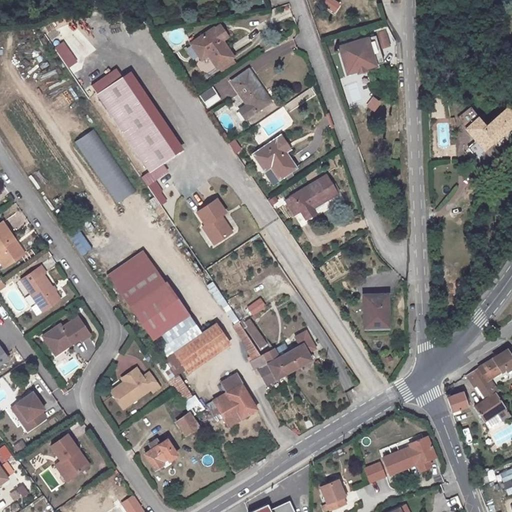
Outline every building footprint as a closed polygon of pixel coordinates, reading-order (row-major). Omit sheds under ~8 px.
[(326,0),(323,5),(335,13),(340,6),(331,0),(326,0)] [(215,29),(223,41),(229,37),(221,25),(215,29)] [(214,28),(192,43),(201,56),(207,52),(218,67),(219,66),(232,58),(234,57),(223,41),(215,29),(214,28)] [(377,36),(345,45),(350,60),(345,62),(348,73),(358,71),(358,69),(366,67),(366,68),(384,63),(377,36)] [(345,45),(340,46),(345,62),(350,60),(345,45)] [(232,58),(219,66),(223,73),(236,64),(232,58)] [(233,82),(249,105),(240,111),(245,119),(270,101),(249,70),(233,82)] [(182,148),(129,71),(96,93),(149,171),(182,148)] [(200,95),(209,108),(221,99),(213,86),(200,95)] [(468,148),(477,157),(511,124),(511,104),(511,103),(487,125),(479,116),(465,128),(476,140),(468,148)] [(465,128),(479,116),(475,112),(462,124),(465,128)] [(114,204),(134,191),(93,128),(73,141),(114,204)] [(233,139),(227,144),(233,154),(240,150),(233,139)] [(253,154),(263,168),(269,164),(280,179),(296,167),(276,139),(253,154)] [(327,175),(286,199),(296,214),(301,211),(306,218),(316,212),(313,207),(337,193),(327,175)] [(153,194),(160,204),(166,200),(159,191),(153,194)] [(228,211),(217,197),(194,213),(203,225),(198,229),(211,246),(233,231),(222,216),(228,211)] [(0,223),(0,259),(5,266),(21,255),(11,240),(14,238),(3,222),(0,223)] [(81,256),(91,248),(74,228),(65,235),(81,256)] [(21,255),(24,253),(14,238),(11,240),(21,255)] [(188,317),(141,252),(112,273),(158,338),(163,334),(188,317)] [(41,266),(22,279),(38,304),(32,308),(38,316),(61,300),(44,274),(46,273),(41,266)] [(211,281),(206,285),(230,323),(235,319),(211,281)] [(364,295),(365,327),(386,326),(385,304),(388,305),(388,294),(364,295)] [(244,306),(249,316),(265,307),(260,298),(244,306)] [(243,320),(239,322),(243,329),(247,326),(262,348),(267,344),(253,322),(259,318),(257,313),(250,318),(249,317),(244,321),(243,320)] [(68,343),(72,340),(74,343),(82,338),(83,340),(91,335),(79,317),(64,328),(62,325),(44,336),(52,347),(57,343),(63,351),(70,346),(68,343)] [(188,317),(163,334),(168,342),(174,350),(199,332),(188,317)] [(233,327),(237,333),(243,329),(239,322),(233,327)] [(217,324),(175,352),(184,365),(225,336),(217,324)] [(248,337),(243,329),(237,333),(242,341),(248,337)] [(158,338),(163,345),(168,342),(163,334),(158,338)] [(225,336),(184,365),(186,368),(228,340),(225,336)] [(242,341),(249,353),(255,349),(248,337),(242,341)] [(167,361),(174,372),(176,375),(186,368),(184,365),(175,352),(174,350),(168,342),(163,345),(162,346),(169,356),(165,359),(167,361)] [(52,347),(57,355),(63,351),(57,343),(52,347)] [(274,349),(263,355),(268,364),(276,379),(289,372),(312,359),(303,344),(279,357),(274,349)] [(0,348),(0,366),(8,360),(0,348)] [(249,353),(253,360),(256,359),(260,357),(255,349),(249,353)] [(487,380),(505,368),(506,370),(511,365),(511,356),(507,349),(478,367),(487,380)] [(256,359),(261,368),(268,364),(263,355),(260,357),(256,359)] [(259,369),(267,384),(276,379),(268,364),(261,368),(256,359),(253,360),(250,362),(255,371),(259,369)] [(158,366),(166,378),(174,372),(167,361),(158,366)] [(160,387),(150,372),(144,377),(137,367),(122,378),(124,381),(127,384),(113,394),(123,408),(151,389),(153,392),(160,387)] [(475,406),(484,420),(497,411),(505,407),(487,380),(478,367),(466,374),(474,386),(477,384),(486,399),(475,406)] [(174,372),(166,378),(168,380),(176,375),(174,372)] [(227,391),(236,407),(221,415),(223,418),(228,426),(257,409),(237,373),(222,382),(227,391)] [(124,381),(111,391),(113,394),(127,384),(124,381)] [(33,391),(16,403),(27,420),(23,423),(28,431),(46,418),(41,411),(44,409),(33,391)] [(212,400),(220,413),(221,415),(236,407),(227,391),(212,400)] [(463,391),(447,397),(452,411),(467,405),(463,391)] [(16,403),(11,406),(23,423),(27,420),(16,403)] [(505,407),(497,411),(501,417),(508,412),(505,407)] [(176,422),(185,435),(199,426),(187,408),(182,411),(185,416),(176,422)] [(213,417),(216,423),(223,418),(221,415),(220,413),(213,417)] [(52,445),(62,460),(59,462),(71,478),(86,467),(75,451),(79,449),(69,433),(52,445)] [(409,444),(419,470),(430,466),(428,459),(435,456),(427,436),(409,444)] [(161,460),(168,456),(169,459),(177,454),(167,439),(161,444),(157,439),(149,444),(152,449),(146,453),(156,468),(163,463),(161,460)] [(14,452),(23,446),(20,441),(11,446),(14,452)] [(75,451),(86,467),(90,464),(79,449),(75,451)] [(161,460),(163,463),(165,466),(171,462),(169,459),(168,456),(161,460)] [(379,461),(361,466),(365,483),(383,477),(379,461)] [(56,464),(67,480),(71,478),(59,462),(56,464)] [(511,467),(498,472),(506,498),(511,495),(511,489),(509,479),(511,477),(511,467)] [(319,489),(329,511),(345,505),(342,498),(343,498),(336,481),(319,489)] [(19,498),(26,494),(21,484),(13,488),(19,498)] [(141,511),(146,511),(133,492),(121,501),(127,509),(135,504),(141,511)] [(293,511),(288,502),(269,511),(266,505),(251,511),(293,511)] [(410,511),(406,503),(400,507),(402,511),(410,511)]
